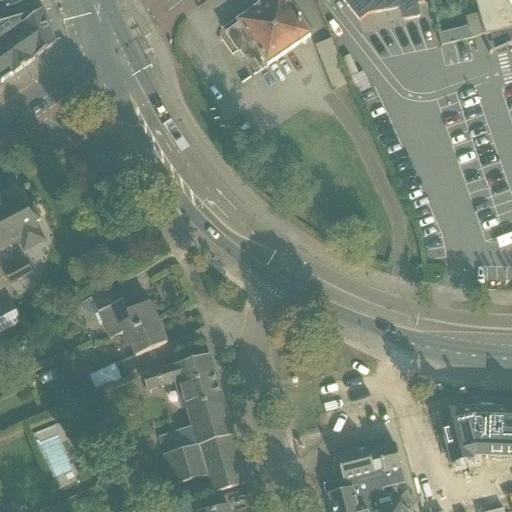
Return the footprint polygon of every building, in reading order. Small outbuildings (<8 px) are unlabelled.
[(0,0),(0,12),(39,0),(0,0)] [(240,51),(256,75),(311,37),(285,0),(272,0),(237,24),(239,26),(227,35),(239,52),(240,51)] [(423,0),(341,0),(359,22),(368,15),(424,4),(423,0)] [(511,0),(474,0),(485,37),(506,32),(511,30),(511,0)] [(0,84),(54,45),(44,11),(31,20),(29,16),(0,24),(0,84)] [(330,40),(315,47),(333,92),(348,85),(330,40)] [(350,57),(340,61),(349,79),(350,79),(358,75),(350,57)] [(358,75),(350,79),(358,95),(370,90),(363,73),(358,75)] [(0,249),(18,240),(24,252),(44,241),(35,224),(40,222),(42,216),(39,210),(33,208),(28,211),(21,198),(8,205),(3,196),(0,197),(0,249)] [(26,262),(4,274),(10,285),(31,274),(32,273),(26,262)] [(102,325),(109,340),(116,336),(156,320),(149,304),(133,311),(122,287),(80,306),(83,313),(93,317),(94,316),(99,327),(102,325)] [(124,334),(135,359),(167,344),(156,320),(116,336),(109,340),(109,341),(124,334)] [(207,477),(212,495),(246,485),(232,437),(233,437),(209,356),(142,376),(148,392),(174,385),(182,411),(185,410),(191,428),(158,438),(173,487),(207,477)] [(115,368),(92,378),(100,394),(122,383),(115,368)] [(445,416),(441,417),(454,466),(457,465),(469,462),(473,461),(472,458),(478,457),(511,457),(511,410),(507,410),(507,413),(494,412),(494,408),(495,407),(494,407),(483,406),(482,406),(481,408),(482,408),(482,412),(473,412),(471,412),(464,414),(461,415),(460,412),(456,413),(445,416)] [(332,494),(329,495),(332,511),(406,511),(400,505),(393,507),(392,504),(390,496),(384,497),(383,490),(405,484),(395,446),(377,451),(378,452),(369,454),(368,450),(336,458),(342,481),(330,484),(330,485),(332,494)] [(97,487),(123,506),(133,492),(107,474),(97,487)]
